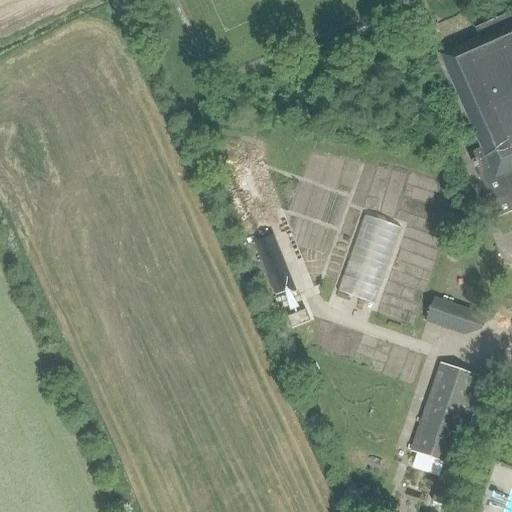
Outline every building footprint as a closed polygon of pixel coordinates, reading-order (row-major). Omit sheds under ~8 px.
[(498,219),(511,212),(511,12),(475,29),(479,37),(441,54),(481,149),(469,155),(498,219)] [(226,189),(265,174),(258,155),(218,171),(226,189)] [(363,216),(337,291),(373,304),(399,228),(363,216)] [(275,293),(289,291),(286,270),(272,272),(275,293)] [(472,312),(434,299),(426,323),(464,336),(472,312)] [(290,329),(309,321),(304,310),(286,317),(290,329)] [(475,391),(480,378),(441,364),(410,452),(455,467),(481,393),(475,391)] [(438,487),(432,502),(444,507),(450,491),(438,487)]
